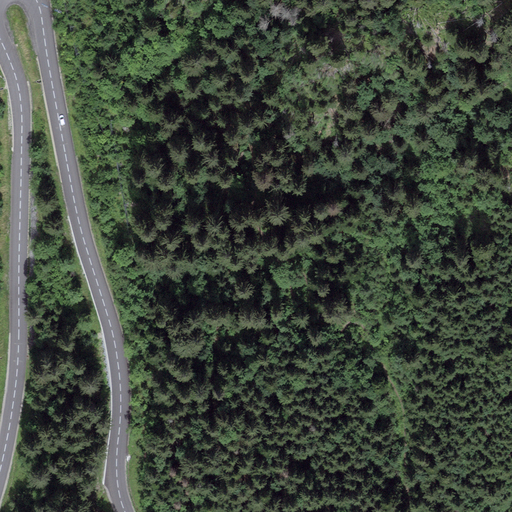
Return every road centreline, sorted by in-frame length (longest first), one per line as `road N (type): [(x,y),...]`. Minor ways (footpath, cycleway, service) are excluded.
road 1 (secondary): [(124,511),(115,476),(121,362),(83,233),(40,0)]
road 2 (secondary): [(0,39),(23,120),(17,361),(0,469)]
